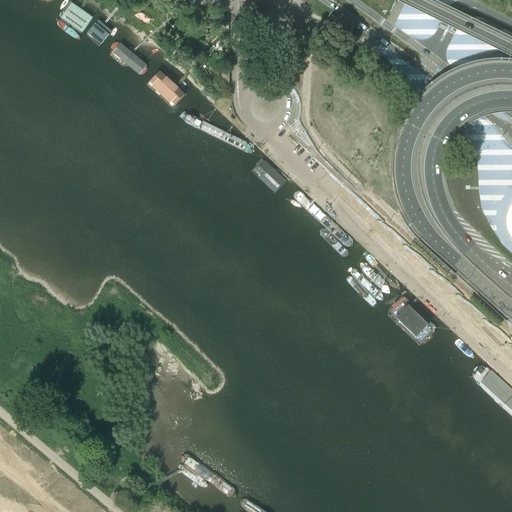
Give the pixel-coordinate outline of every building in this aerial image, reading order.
[(73,1),(63,16),(104,43),(116,29),(100,16),(73,1)] [(97,52),(103,50),(103,45),(52,11),(47,12),(45,18),(97,52)] [(112,53),(140,76),(143,76),(145,74),(148,70),(147,68),(131,54),(120,45),(118,44),(116,43),(114,44),(112,45),(111,48),(110,49),(111,51),(111,52),(112,53)] [(159,71),(146,85),(172,110),(185,96),(176,87),(159,71)] [(216,139),(248,154),(250,154),(252,153),(254,151),(254,149),(254,146),(252,145),(251,145),(248,143),(227,132),(214,126),(200,120),(194,117),(189,115),(186,116),(185,117),(184,118),(184,121),(185,123),(192,127),(199,130),(216,139)] [(167,122),(160,131),(224,174),(233,166),(167,122)] [(250,157),(245,158),(243,162),(251,176),(280,202),(289,204),(293,201),(290,192),(263,167),(260,164),(250,157)] [(305,193),(296,201),(356,257),(363,249),(305,193)] [(318,233),(343,256),(349,252),(323,228),(318,233)] [(182,442),(171,456),(217,493),(228,480),(182,442)] [(273,511),(240,490),(229,507),(236,511),(273,511)] [(151,511),(166,511),(168,510),(158,502),(151,511)]
